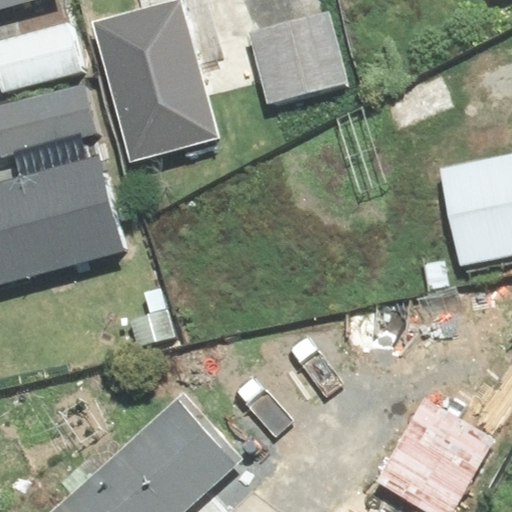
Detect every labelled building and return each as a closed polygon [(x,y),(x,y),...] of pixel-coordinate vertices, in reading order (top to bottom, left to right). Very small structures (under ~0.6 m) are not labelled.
[(0,0),(0,18),(62,1),(62,0),(0,0)] [(181,8),(94,29),(130,172),(217,150),(181,8)] [(330,19),(250,42),(271,113),(351,90),(330,19)] [(73,28),(0,47),(0,88),(2,98),(86,75),(73,28)] [(432,76),(385,98),(403,136),(449,115),(432,76)] [(88,90),(0,114),(0,153),(4,166),(102,139),(88,90)] [(511,160),(440,177),(462,275),(511,263),(511,160)] [(97,161),(0,188),(0,292),(124,258),(108,202),(97,161)] [(22,336),(0,343),(0,392),(0,394),(37,383),(22,336)] [(198,398),(67,511),(194,511),(253,460),(198,398)]
